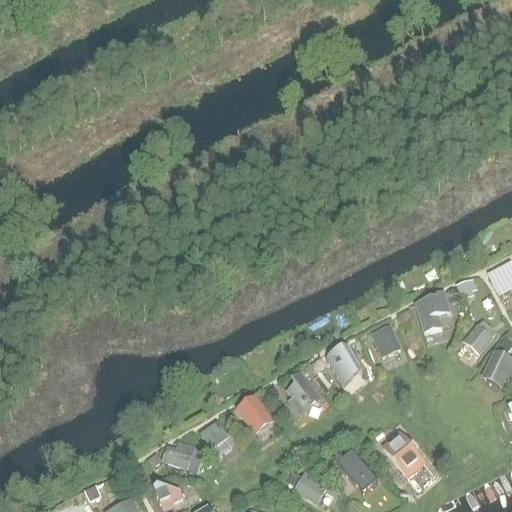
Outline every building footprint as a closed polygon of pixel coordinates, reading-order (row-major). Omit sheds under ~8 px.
[(511,264),(487,278),(498,299),(511,292),(511,264)] [(467,285),(458,289),(463,299),(471,296),(467,285)] [(452,307),(461,304),(457,292),(448,295),(452,307)] [(445,297),(431,301),(432,304),(416,309),(424,337),(443,332),(439,319),(451,316),(445,297)] [(408,314),(399,319),(404,327),(413,322),(408,314)] [(481,326),(463,347),(479,360),(496,338),(481,326)] [(402,353),(391,328),(371,338),(382,362),(402,353)] [(511,346),(505,342),(498,351),(507,357),(511,349),(511,346)] [(346,346),(325,359),(342,387),(358,367),(346,346)] [(511,362),(494,357),(481,384),(502,394),(506,383),(511,384),(511,362)] [(316,376),(325,370),(320,362),(311,369),(316,376)] [(309,409),(320,401),(300,375),(290,383),(294,388),(288,393),(293,400),(288,404),(299,419),(310,410),(309,409)] [(274,392),(265,398),(271,406),(279,400),(274,392)] [(272,431),(256,405),(240,416),(255,441),(272,431)] [(217,434),(212,429),(200,438),(212,454),(231,442),(222,430),(217,434)] [(427,468),(401,436),(382,450),(408,482),(427,468)] [(176,452),(168,449),(162,466),(188,475),(197,451),(179,445),(176,452)] [(371,478),(352,454),(343,461),(339,458),(333,462),(355,490),(371,478)] [(156,458),(148,463),(153,470),(161,465),(156,458)] [(318,481),(307,474),(294,495),(317,509),(327,492),(316,485),(318,481)] [(183,502),(179,493),(160,488),(153,491),(162,511),(170,511),(175,510),(174,506),(183,502)] [(96,490),(84,495),(90,507),(101,502),(96,490)] [(137,511),(133,502),(113,511),(137,511)]
